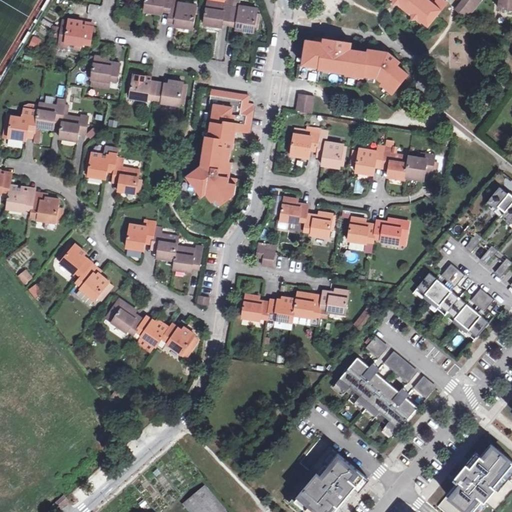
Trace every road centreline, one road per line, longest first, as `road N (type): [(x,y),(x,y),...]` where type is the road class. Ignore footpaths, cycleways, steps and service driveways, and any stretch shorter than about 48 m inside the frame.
road 1 (residential): [(217,323),(106,248),(90,210),(73,196),(6,166)]
road 2 (residential): [(82,511),(181,426),(211,365),(217,323)]
road 3 (residential): [(271,94),(104,25)]
road 4 (residential): [(258,176),(306,184),(320,199),(376,206)]
